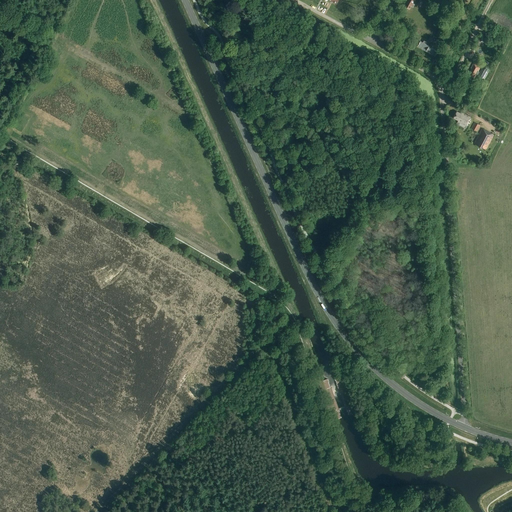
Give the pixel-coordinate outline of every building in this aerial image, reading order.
[(412,4),(414,1),(412,0),(406,0),(403,6),(409,10),(410,7),(412,8),(414,4),(412,4)] [(511,20),(499,15),(497,21),(511,28),(511,25),(511,20)] [(425,51),(428,46),(426,45),(427,43),(424,41),(423,43),(420,41),(417,46),(425,51)] [(428,46),(425,51),(435,56),(437,51),(435,50),(436,47),(432,46),(431,48),(428,46)] [(474,78),(480,67),(474,63),(471,68),(472,69),(469,75),(474,78)] [(457,122),(466,127),(471,117),(462,113),(461,114),(457,112),(453,118),(458,121),(457,122)] [(474,122),(472,127),(471,129),(476,132),(480,125),(475,123),(474,122)] [(482,129),(479,133),(473,144),(486,150),(494,135),(482,129)]
